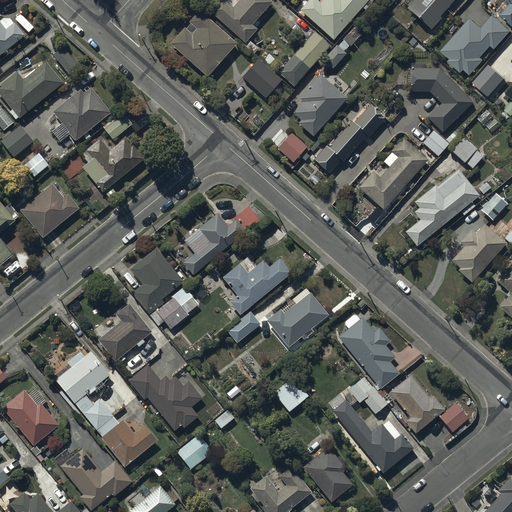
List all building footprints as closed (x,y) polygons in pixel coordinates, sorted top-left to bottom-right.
[(271,3),(267,0),(240,0),(238,3),(235,0),(223,0),(222,0),(217,0),(208,12),(245,44),(257,30),(251,25),(271,3)] [(308,0),(299,11),(333,41),(362,8),(365,10),(373,1),(372,0),(321,0),(320,2),(316,0),(308,0)] [(413,0),(406,8),(431,31),(441,19),(439,17),(454,0),(413,0)] [(511,0),(506,0),(511,4),(500,16),(511,26),(511,0)] [(183,28),(169,44),(207,77),(236,44),(199,11),(188,23),(190,24),(185,30),(183,28)] [(481,28),(471,18),(441,51),(450,59),(448,62),(461,73),(464,70),(470,76),(480,64),(481,65),(483,62),(485,64),(493,55),(487,50),(491,46),(494,49),(511,31),(493,15),(481,28)] [(0,55),(25,35),(14,23),(9,18),(3,18),(0,20),(0,55)] [(322,61),(332,69),(345,54),(343,52),(349,46),(350,47),(361,35),(353,28),(337,46),(336,45),(322,61)] [(280,65),(276,71),(278,72),(277,73),(293,88),(331,46),(314,31),(283,67),(280,65)] [(63,47),(53,55),(68,75),(78,67),(63,47)] [(485,70),(482,74),(495,86),(511,66),(511,62),(499,51),(484,68),(485,70)] [(258,59),(242,78),(262,97),(279,77),(258,59)] [(16,72),(0,84),(0,96),(11,110),(8,113),(15,120),(17,118),(18,119),(61,83),(45,62),(23,80),(16,72)] [(411,64),(411,75),(406,75),(406,85),(410,85),(410,92),(429,92),(441,104),(427,117),(441,133),(473,103),(440,69),(426,69),(426,64),(411,64)] [(320,75),(298,99),(302,103),(292,114),(300,121),(297,124),(312,138),(347,99),(320,75)] [(79,90),(52,112),(61,124),(51,132),(60,143),(69,135),(75,142),(110,113),(90,88),(83,94),(79,90)] [(315,158),(313,160),(316,163),(325,172),(325,171),(329,174),(341,161),(343,163),(367,136),(368,137),(385,119),(366,101),(349,119),(351,121),(342,132),(339,130),(335,135),(337,137),(334,140),(332,138),(327,143),(330,146),(328,148),(326,146),(322,150),(320,149),(313,156),(315,158)] [(0,106),(0,127),(3,131),(14,122),(0,106)] [(112,140),(132,124),(123,113),(103,129),(112,140)] [(2,139),(0,141),(13,158),(33,142),(20,126),(11,133),(9,131),(1,138),(2,139)] [(433,131),(422,143),(438,157),(448,145),(433,131)] [(293,163),(307,147),(291,133),(277,149),(293,163)] [(484,156),(461,135),(448,150),(464,164),(465,163),(472,169),(484,156)] [(373,171),(357,188),(383,211),(427,161),(402,138),(390,152),(391,153),(383,162),(388,167),(379,177),(373,171)] [(93,159),(82,168),(102,193),(145,159),(133,144),(130,147),(124,139),(109,150),(100,139),(94,143),(92,141),(84,148),(93,159)] [(38,154),(23,165),(33,178),(48,166),(38,154)] [(435,189),(433,187),(413,203),(418,209),(413,213),(419,220),(404,233),(416,247),(460,212),(463,216),(475,207),(471,202),(479,196),(458,170),(435,189)] [(21,213),(42,239),(78,209),(67,195),(65,196),(61,190),(58,193),(52,185),(50,186),(49,185),(29,200),(28,199),(16,209),(20,214),(21,213)] [(481,210),(480,210),(492,221),(507,205),(495,193),(485,205),(481,202),(477,206),(481,210)] [(0,203),(0,265),(13,255),(0,239),(0,232),(15,221),(14,220),(19,216),(9,204),(4,208),(0,203)] [(216,214),(183,241),(194,254),(182,264),(192,276),(245,233),(246,234),(261,223),(248,207),(233,219),(235,221),(227,227),(216,214)] [(453,258),(450,261),(459,269),(457,271),(471,283),(506,244),(483,224),(475,234),(471,230),(459,243),(463,247),(459,252),(456,249),(450,255),(453,258)] [(182,282),(155,249),(130,270),(143,285),(131,294),(149,315),(164,303),(161,300),(182,282)] [(239,264),(221,278),(236,295),(236,297),(229,303),(233,308),(227,313),(232,319),(238,314),(239,316),(291,274),(279,259),(268,268),(262,261),(247,273),(239,264)] [(511,263),(496,281),(509,292),(505,296),(507,298),(498,307),(511,319),(511,263)] [(172,299),(149,316),(158,327),(163,322),(170,330),(188,315),(187,314),(198,305),(183,287),(171,297),(172,299)] [(280,309),(266,321),(288,349),(301,338),(303,340),(313,332),(311,330),(328,316),(310,293),(284,314),(280,309)] [(96,341),(115,363),(117,361),(119,364),(125,359),(123,356),(136,345),(138,348),(144,342),(142,340),(151,332),(129,304),(115,315),(120,322),(96,341)] [(250,312),(226,331),(236,344),(260,324),(250,312)] [(354,314),(343,324),(347,329),(337,337),(380,389),(399,374),(389,362),(395,357),(385,346),(390,342),(379,328),(374,332),(362,318),(359,320),(354,314)] [(101,438),(100,439),(123,469),(156,441),(143,425),(127,419),(123,421),(123,420),(118,424),(112,418),(114,417),(99,400),(93,405),(85,395),(87,393),(89,395),(96,389),(95,387),(109,376),(90,352),(83,357),(80,352),(66,363),(70,368),(54,380),(73,405),(74,404),(101,438)] [(147,365),(127,381),(143,401),(146,398),(173,432),(181,426),(183,429),(194,420),(193,420),(198,417),(191,408),(202,399),(188,382),(182,387),(174,377),(169,381),(165,376),(160,381),(147,365)] [(410,376),(389,393),(409,418),(404,422),(414,434),(444,411),(433,396),(428,399),(410,376)] [(363,400),(374,415),(387,405),(364,377),(348,390),(359,404),(363,400)] [(273,394),(288,413),(308,396),(292,378),(273,394)] [(1,408),(33,447),(58,426),(39,403),(36,405),(23,390),(1,408)] [(344,399),(331,411),(376,467),(375,468),(378,472),(379,471),(382,474),(413,449),(401,434),(399,435),(388,421),(382,426),(381,424),(371,432),(344,399)] [(454,403),(438,417),(452,433),(468,419),(454,403)] [(234,418),(227,410),(213,421),(220,429),(234,418)] [(198,434),(176,452),(190,470),(212,452),(198,434)] [(327,447),(302,468),(331,503),(352,485),(342,473),(346,469),(327,447)] [(60,467),(59,467),(82,495),(79,498),(90,511),(111,495),(113,497),(132,482),(114,460),(101,472),(82,448),(72,457),(65,449),(54,460),(60,467)] [(0,467),(0,486),(9,478),(0,467)] [(291,467),(278,477),(285,486),(278,492),(266,476),(249,489),(253,493),(250,495),(256,503),(259,501),(263,506),(260,508),(263,511),(286,511),(311,493),(291,467)] [(511,511),(511,476),(496,491),(500,494),(484,511),(511,511)] [(159,486),(128,511),(167,511),(175,506),(159,486)] [(23,493),(9,505),(14,511),(78,511),(70,502),(57,511),(52,511),(37,494),(29,500),(23,493)]
